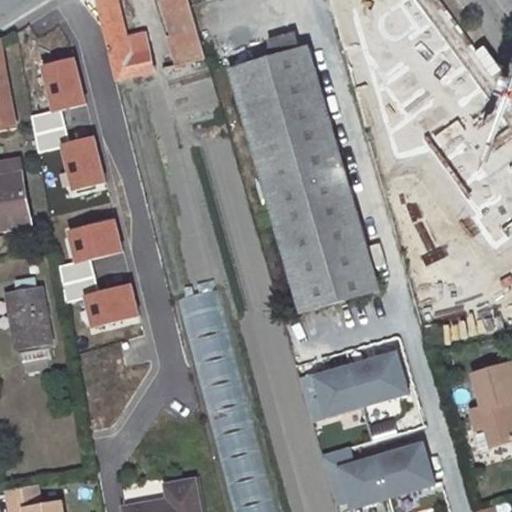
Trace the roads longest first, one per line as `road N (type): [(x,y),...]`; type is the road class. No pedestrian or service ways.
road 1 (unknown): [(116,511),(118,452),(168,360),(141,240),(62,0)]
road 2 (unknown): [(460,511),(312,0)]
